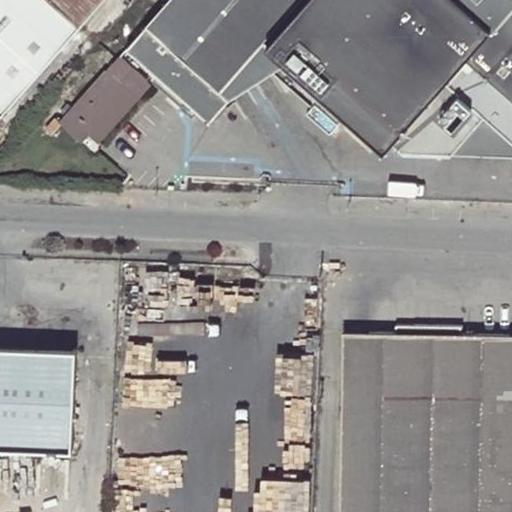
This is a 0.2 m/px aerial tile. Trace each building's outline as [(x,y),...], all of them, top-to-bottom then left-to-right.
[(0,0),(0,111),(99,0),(0,0)] [(232,97),(221,88),(261,66),(276,57),(324,99),(385,153),(394,145),(402,154),(449,155),(482,117),(511,142),(511,0),(170,0),(127,50),(209,123),(232,97)] [(95,139),(146,82),(119,58),(60,125),(55,120),(45,132),(50,137),(62,125),(78,139),(85,131),(95,139)] [(511,142),(482,117),(449,155),(511,157),(511,142)] [(395,324),(395,332),(344,331),(340,511),(511,511),(511,334),(460,334),(460,325),(395,324)] [(0,446),(73,449),(76,349),(0,346),(0,446)]
